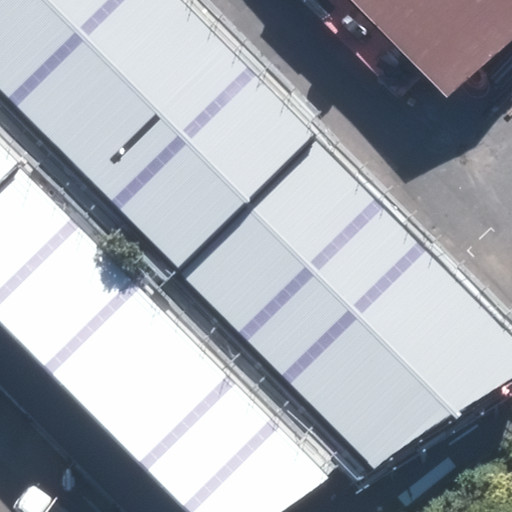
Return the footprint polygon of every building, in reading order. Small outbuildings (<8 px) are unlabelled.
[(0,0),(0,83),(183,268),(313,141),(174,0),(0,0)] [(511,36),(511,0),(282,0),(420,132),(511,36)] [(0,180),(20,161),(0,140),(0,180)] [(180,271),(372,465),(511,371),(511,344),(313,141),(183,268),(180,271)] [(282,511),(330,479),(23,173),(0,195),(0,313),(190,511),(282,511)]
